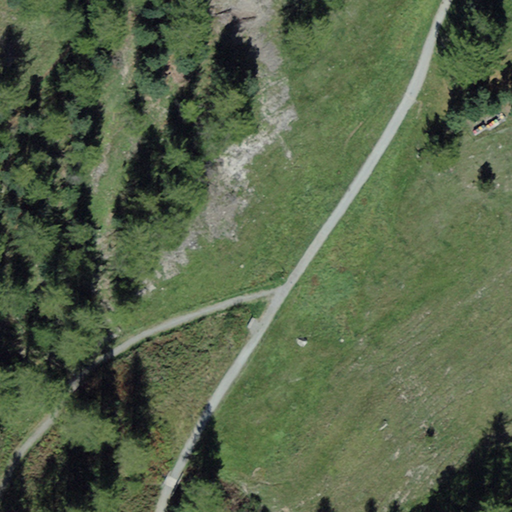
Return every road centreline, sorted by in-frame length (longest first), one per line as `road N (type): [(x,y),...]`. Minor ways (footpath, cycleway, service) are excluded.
road 1 (track): [(289,295),(403,116),(447,0)]
road 2 (track): [(162,511),(221,384),(289,295)]
